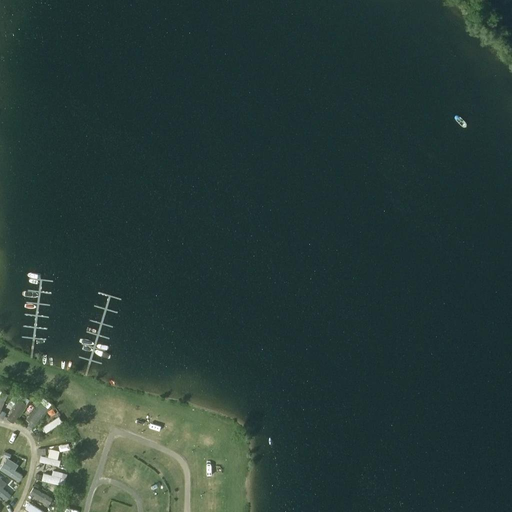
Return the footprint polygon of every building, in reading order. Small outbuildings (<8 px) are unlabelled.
[(0,412),(8,393),(0,389),(0,412)] [(35,426),(52,402),(43,396),(27,420),(35,426)] [(9,418),(16,422),(26,402),(19,398),(9,418)] [(61,415),(43,425),(47,432),(64,421),(61,415)] [(7,439),(14,442),(18,433),(12,430),(7,439)] [(40,431),(35,434),(38,439),(43,436),(40,431)] [(199,447),(211,450),(214,439),(202,436),(199,447)] [(70,443),(49,446),(50,454),(40,456),(41,465),(61,462),(59,451),(70,449),(70,443)] [(7,445),(4,453),(28,462),(30,454),(7,445)] [(113,458),(109,468),(119,471),(123,462),(113,458)] [(77,467),(73,480),(82,483),(86,470),(77,467)] [(3,476),(19,482),(22,476),(6,469),(3,476)] [(54,469),(53,474),(44,472),(42,479),(60,485),(64,472),(54,469)] [(133,471),(130,477),(137,481),(140,474),(133,471)] [(215,498),(215,491),(209,490),(210,477),(203,477),(202,498),(215,498)] [(31,511),(45,511),(30,501),(25,508),(31,511)]
